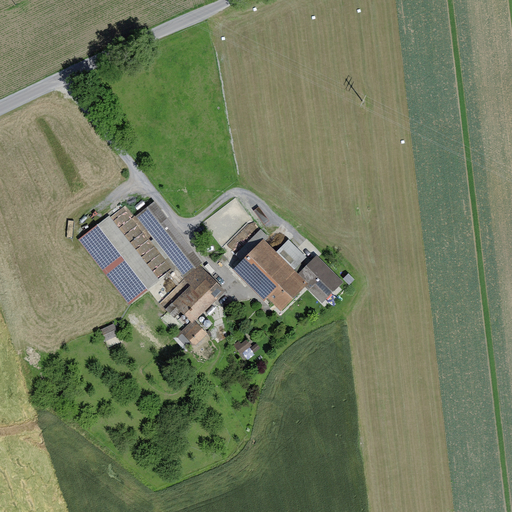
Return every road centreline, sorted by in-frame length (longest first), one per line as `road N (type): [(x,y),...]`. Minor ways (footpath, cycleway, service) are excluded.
road 1 (unclassified): [(230,0),(0,107)]
road 2 (track): [(65,77),(208,259),(223,264)]
